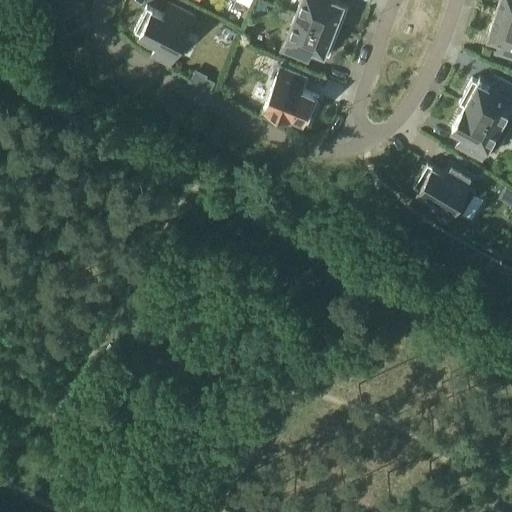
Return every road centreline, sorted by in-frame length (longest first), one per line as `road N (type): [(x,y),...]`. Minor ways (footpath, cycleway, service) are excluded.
road 1 (track): [(0,78),(511,370)]
road 2 (residential): [(101,0),(99,20),(116,47),(304,150),(358,150),(366,133)]
road 3 (residential): [(366,133),(398,117),(458,0)]
road 4 (residential): [(393,0),(357,104),(366,133)]
